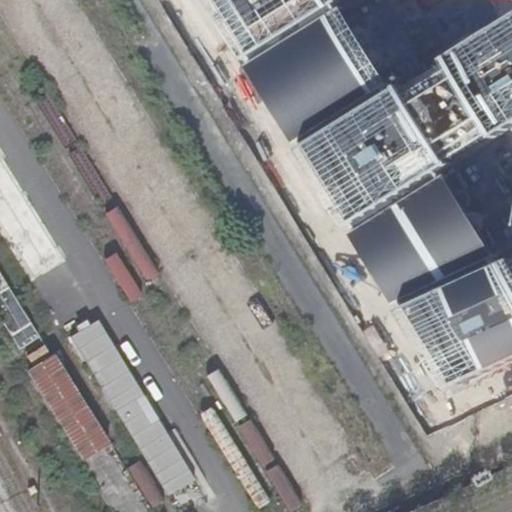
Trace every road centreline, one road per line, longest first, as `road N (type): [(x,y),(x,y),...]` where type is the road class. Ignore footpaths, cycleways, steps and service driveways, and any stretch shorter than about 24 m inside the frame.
road 1 (unknown): [(29,0),(287,443),(324,480),(363,481),(511,395)]
road 2 (unknown): [(511,179),(477,101),(477,76),(511,40)]
